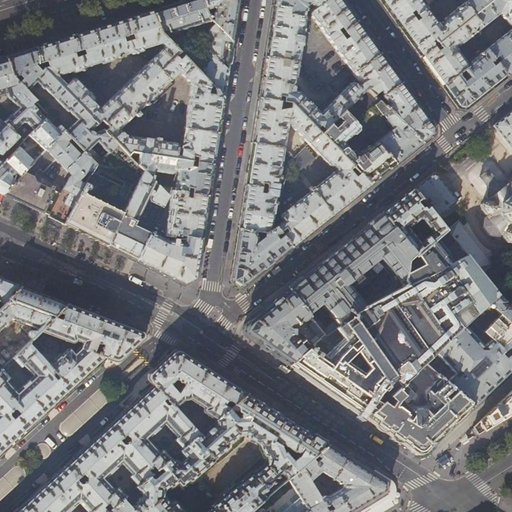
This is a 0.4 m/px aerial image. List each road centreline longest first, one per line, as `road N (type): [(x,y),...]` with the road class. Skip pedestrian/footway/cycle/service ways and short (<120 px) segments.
road 1 (residential): [(203,335),(254,0)]
road 2 (residential): [(456,134),(203,335)]
road 3 (tertiary): [(411,474),(203,335)]
road 4 (tertiary): [(203,335),(0,236)]
road 5 (residential): [(456,134),(358,0)]
road 6 (residential): [(511,379),(411,474)]
